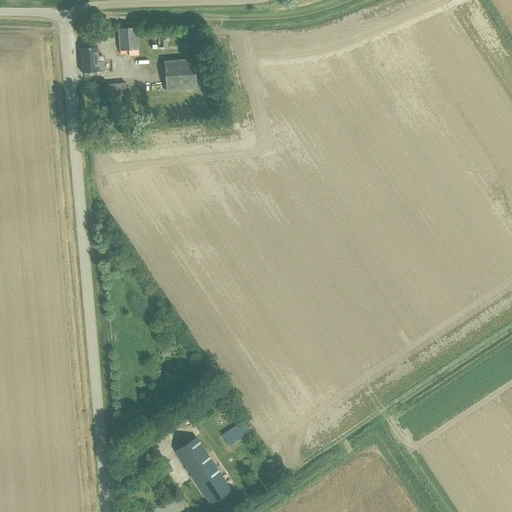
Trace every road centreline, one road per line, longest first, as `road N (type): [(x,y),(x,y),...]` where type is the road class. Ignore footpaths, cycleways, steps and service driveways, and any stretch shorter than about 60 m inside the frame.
road 1 (unclassified): [(107,511),(68,17),(97,5),(239,0)]
road 2 (track): [(68,17),(292,16),(345,0)]
